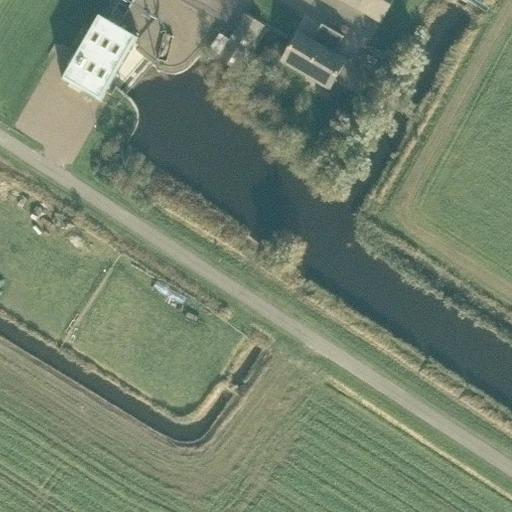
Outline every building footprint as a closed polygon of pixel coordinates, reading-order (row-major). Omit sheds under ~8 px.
[(338,0),(380,24),(393,0),(338,0)] [(98,17),(60,81),(100,104),(136,41),(137,40),(98,17)] [(234,72),(242,58),(260,27),(243,17),(229,42),(219,58),(217,62),(234,72)] [(282,64),(329,92),(344,65),(331,57),(341,40),(342,40),(342,39),(321,27),(320,28),(321,28),(311,45),(297,38),(282,64)] [(219,58),(229,42),(220,36),(210,53),(219,58)] [(370,80),(345,65),(336,80),(362,95),(370,80)] [(262,100),(273,83),(262,76),(251,93),(262,100)]
